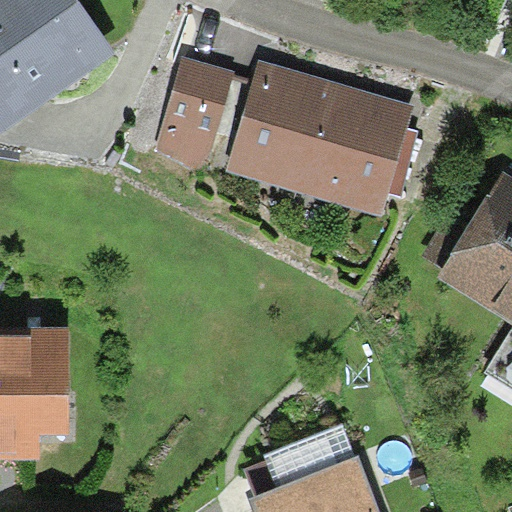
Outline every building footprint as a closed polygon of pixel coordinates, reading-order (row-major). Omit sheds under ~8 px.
[(0,0),(0,138),(119,55),(79,0),(0,0)] [(236,74),(183,58),(154,153),(207,169),(236,74)] [(302,73),(261,62),(229,174),(386,218),(393,196),(401,198),(421,131),(410,128),(416,106),(302,73)] [(511,181),(501,175),(437,279),(511,327),(511,329),(485,375),(511,390),(511,181)] [(67,434),(65,335),(0,336),(0,457),(35,457),(35,435),(67,434)] [(379,511),(360,460),(248,502),(251,511),(379,511)]
